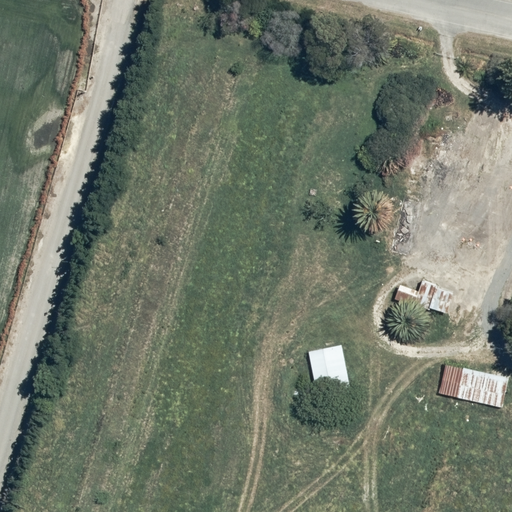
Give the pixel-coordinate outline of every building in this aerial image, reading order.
[(442,210),(440,219),(458,224),(460,214),(471,217),(486,156),(471,152),(473,142),(446,135),(428,206),(442,210)] [(424,198),(403,193),(389,251),(410,256),(424,198)] [(449,313),(456,289),(425,280),(403,274),(396,299),(449,313)] [(352,390),(343,343),(309,349),(316,383),(318,397),(352,390)] [(507,375),(447,363),(441,394),(501,406),(507,375)]
